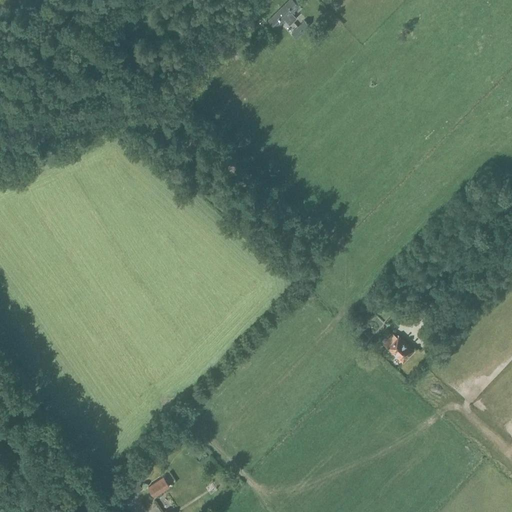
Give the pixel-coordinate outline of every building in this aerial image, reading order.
[(287,0),(279,9),(290,19),(293,16),(291,13),(299,5),(293,0),(287,0)] [(290,19),(279,9),(267,20),(275,28),(284,19),(287,22),(290,19)] [(298,26),(303,31),(309,25),(304,19),(298,26)] [(303,31),(298,26),(291,32),(297,38),(303,31)] [(411,318),(416,323),(429,309),(424,305),(411,318)] [(397,336),(393,342),(389,338),(385,343),(388,347),(405,361),(414,351),(397,336)] [(148,487),(154,497),(170,486),(163,476),(148,487)] [(126,484),(126,483),(118,489),(118,490),(111,495),(119,506),(126,500),(127,501),(134,495),(134,494),(142,488),(134,478),(126,484)]
